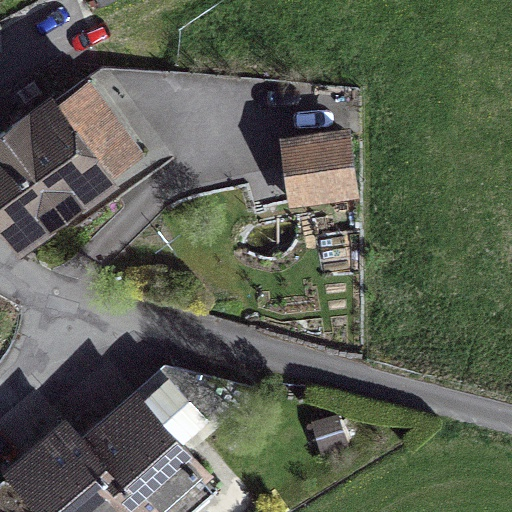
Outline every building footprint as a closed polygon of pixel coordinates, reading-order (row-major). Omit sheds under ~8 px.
[(50,97),(0,133),(0,207),(21,237),(141,150),(86,76),(53,100),(50,97)] [(346,134),(287,141),(293,202),(353,195),(346,134)] [(261,389),(174,365),(86,442),(85,443),(131,496),(129,497),(142,511),(150,511),(203,467),(189,451),(261,389)] [(326,449),(346,443),(338,414),(317,420),(326,449)] [(142,511),(129,497),(131,496),(85,443),(86,442),(70,423),(13,473),(47,511),(142,511)]
